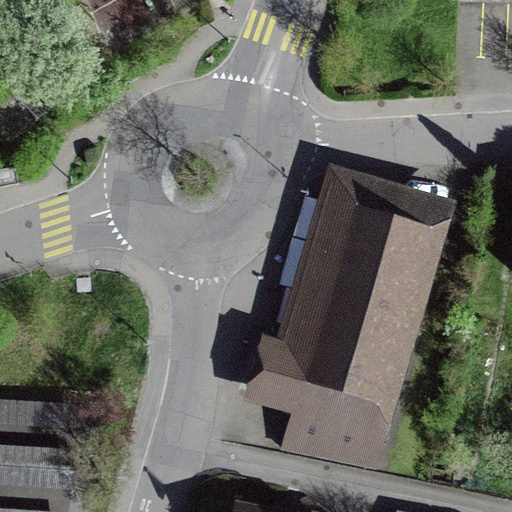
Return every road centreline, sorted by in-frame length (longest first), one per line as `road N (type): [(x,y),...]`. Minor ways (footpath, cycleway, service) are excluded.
road 1 (residential): [(201,253),(152,511)]
road 2 (residential): [(511,143),(272,157)]
road 3 (residential): [(238,120),(207,113),(176,119),(151,139),(137,168),(138,200)]
road 4 (residential): [(0,246),(138,200)]
road 5 (residential): [(201,253),(254,236),(271,213),(272,157)]
road 6 (residential): [(290,0),(238,120)]
